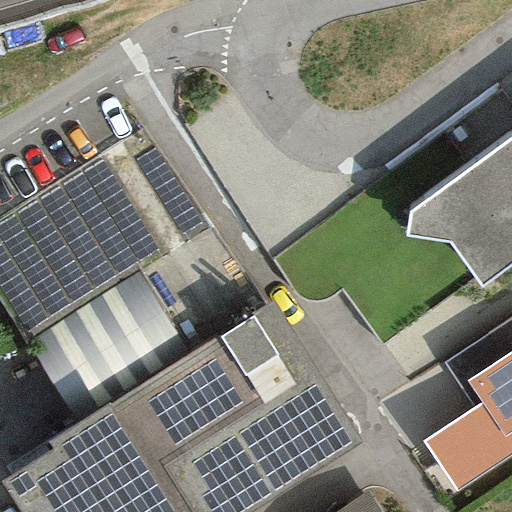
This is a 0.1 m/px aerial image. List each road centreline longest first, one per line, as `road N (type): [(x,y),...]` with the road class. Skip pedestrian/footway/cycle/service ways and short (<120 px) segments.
road 1 (residential): [(267,33),(263,74),(272,105),(328,138),(381,132),(511,36)]
road 2 (residential): [(267,33),(179,34),(0,131)]
